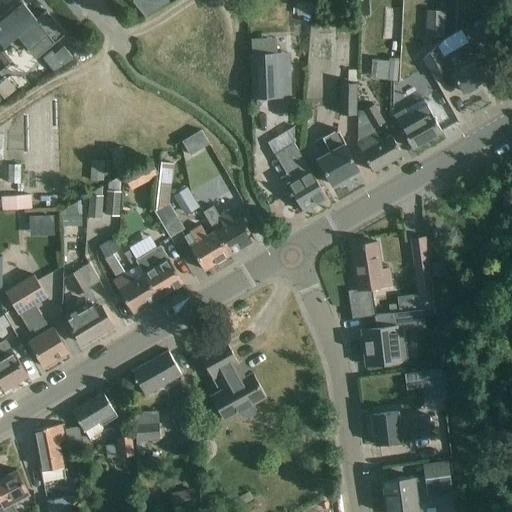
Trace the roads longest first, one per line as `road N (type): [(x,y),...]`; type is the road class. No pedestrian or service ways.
road 1 (tertiary): [(0,428),(289,256)]
road 2 (unclassified): [(353,511),(330,346),(289,256)]
road 3 (tertiary): [(289,256),(511,121)]
